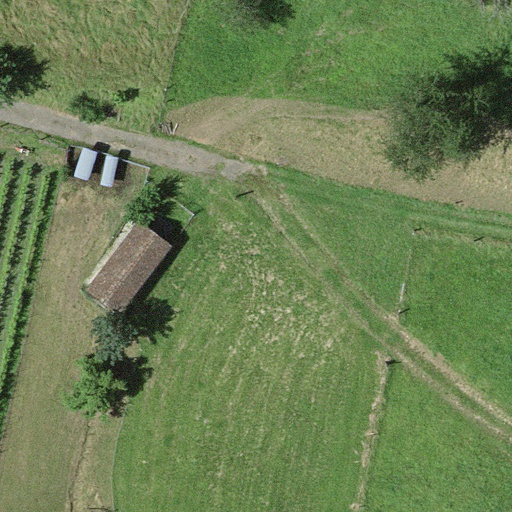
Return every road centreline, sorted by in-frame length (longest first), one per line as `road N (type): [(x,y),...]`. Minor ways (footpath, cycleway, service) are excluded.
road 1 (track): [(511,241),(434,234),(242,170),(395,340),(511,428)]
road 2 (residential): [(0,101),(242,170)]
